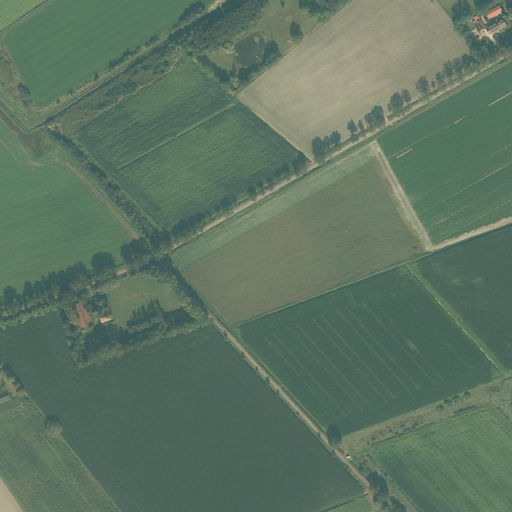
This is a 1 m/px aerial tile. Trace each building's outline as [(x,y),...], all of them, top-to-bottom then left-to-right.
[(485,14),(488,19),(502,11),(499,6),(485,14)] [(479,17),(474,19),(481,31),(486,28),(479,17)] [(488,27),(492,34),(506,26),(502,18),(488,27)] [(80,328),(82,334),(91,331),(89,325),(92,324),(86,308),(83,309),(80,302),(72,305),(80,328)] [(109,311),(98,315),(101,323),(112,319),(109,311)] [(155,323),(130,332),(132,338),(157,330),(155,323)] [(0,393),(0,404),(10,400),(7,391),(0,393)]
